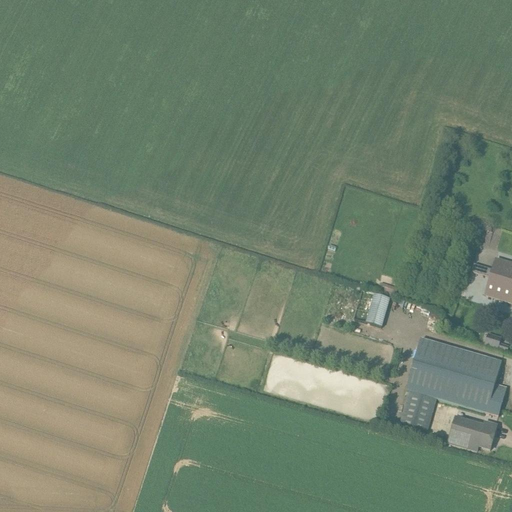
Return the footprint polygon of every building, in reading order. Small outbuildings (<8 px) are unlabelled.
[(511,285),(511,265),(495,260),(493,269),(492,272),(490,279),(511,285)] [(485,270),(483,277),(490,279),(492,272),(485,270)] [(511,304),(511,285),(490,279),(484,296),(511,304)] [(397,289),(381,284),(379,291),(395,296),(395,297),(402,300),(406,289),(398,287),(397,289)] [(383,329),(391,300),(375,295),(367,324),(383,329)] [(499,350),(503,339),(489,335),(486,346),(499,350)] [(498,418),(507,389),(496,386),(502,364),(421,340),(406,392),(410,393),(400,425),(428,433),(437,401),(498,418)] [(490,451),(497,427),(485,423),(482,435),(454,427),(449,445),(477,453),(479,448),(490,451)]
